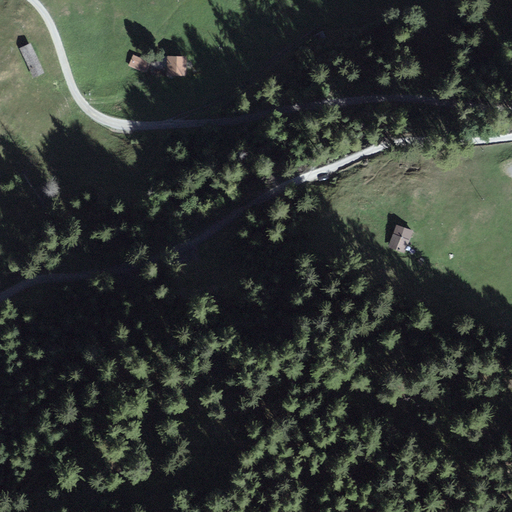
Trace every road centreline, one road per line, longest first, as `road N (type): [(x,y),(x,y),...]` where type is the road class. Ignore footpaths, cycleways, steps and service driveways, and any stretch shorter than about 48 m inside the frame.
road 1 (track): [(511,138),(386,145),(163,258),(25,284),(0,296)]
road 2 (track): [(339,8),(207,107),(150,127)]
